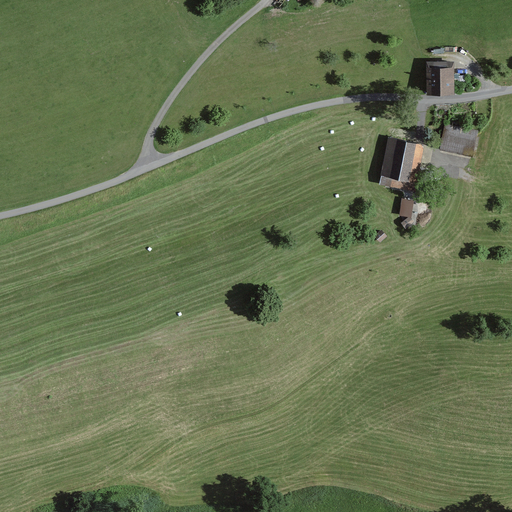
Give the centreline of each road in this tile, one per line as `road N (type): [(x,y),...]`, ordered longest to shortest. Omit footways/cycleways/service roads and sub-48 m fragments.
road 1 (unclassified): [(511,89),(324,103),(0,216)]
road 2 (track): [(146,167),(152,132),(198,65),(270,0)]
